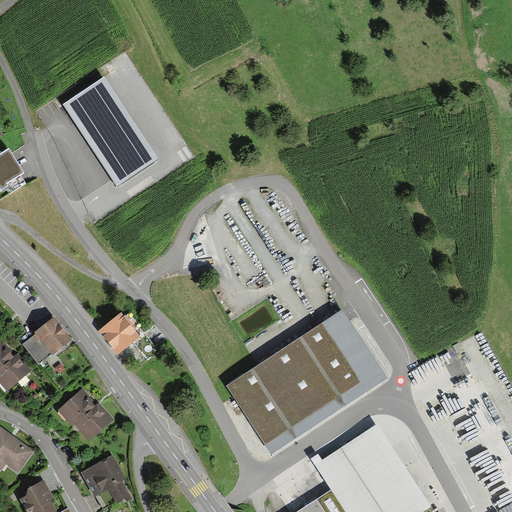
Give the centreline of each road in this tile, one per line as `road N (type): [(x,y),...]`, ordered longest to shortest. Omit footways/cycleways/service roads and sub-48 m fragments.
road 1 (residential): [(252,482),(175,342),(89,250),(55,197),(0,58)]
road 2 (residential): [(467,511),(409,407),(394,401),(381,400),(252,482)]
road 3 (primary): [(159,434),(54,292),(0,237)]
road 4 (track): [(122,285),(73,265),(0,216)]
road 5 (residential): [(0,412),(43,440),(84,511)]
